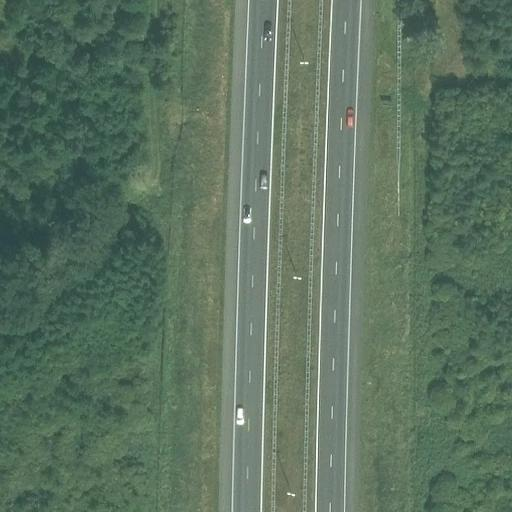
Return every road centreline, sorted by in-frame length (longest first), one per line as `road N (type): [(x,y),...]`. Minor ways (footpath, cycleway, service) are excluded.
road 1 (motorway): [(262,0),(243,511)]
road 2 (motorway): [(331,511),(348,0)]
road 3 (track): [(0,300),(148,185),(150,0)]
